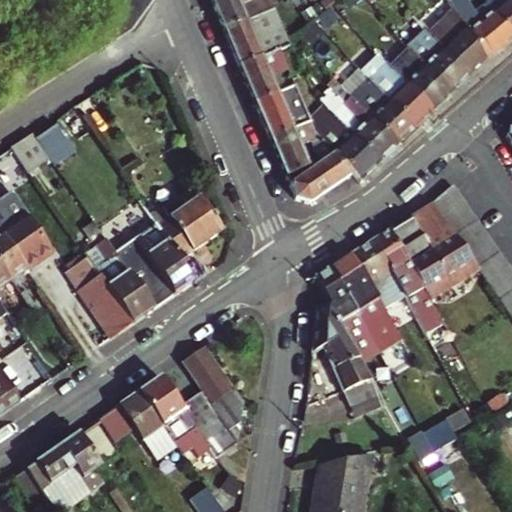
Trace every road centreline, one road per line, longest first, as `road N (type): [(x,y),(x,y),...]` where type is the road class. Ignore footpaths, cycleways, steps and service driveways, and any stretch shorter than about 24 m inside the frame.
road 1 (residential): [(0,449),(282,254)]
road 2 (residential): [(262,511),(290,326),(282,254)]
road 3 (residential): [(282,254),(181,16)]
road 4 (residential): [(282,254),(472,110)]
road 5 (residential): [(0,128),(181,16)]
